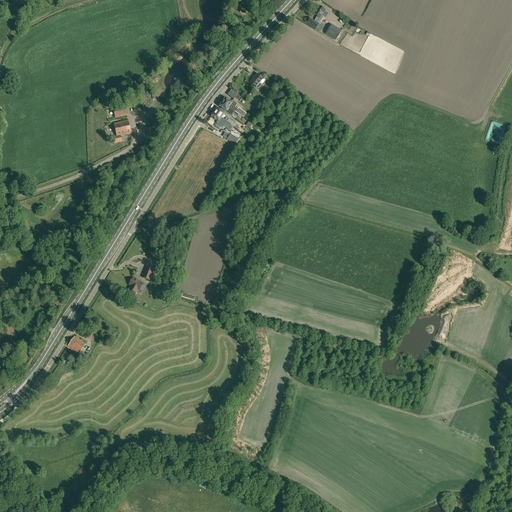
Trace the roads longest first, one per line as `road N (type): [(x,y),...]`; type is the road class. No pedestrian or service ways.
road 1 (unclassified): [(12,399),(25,400),(45,371),(198,122),(304,0)]
road 2 (secondary): [(32,373),(212,82),(287,0)]
road 3 (track): [(132,229),(252,199),(296,198),(447,243),(511,282)]
road 4 (track): [(241,0),(236,26),(174,110),(152,110)]
